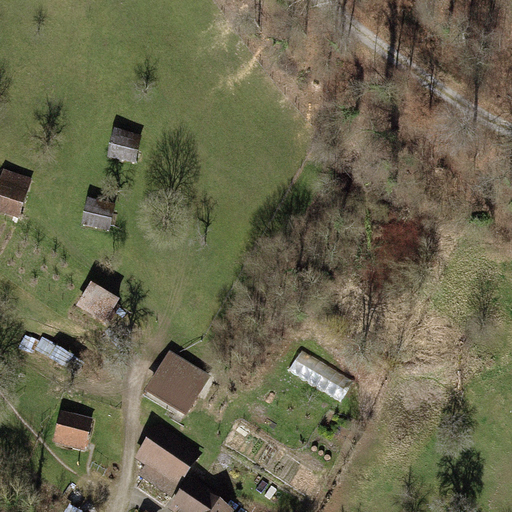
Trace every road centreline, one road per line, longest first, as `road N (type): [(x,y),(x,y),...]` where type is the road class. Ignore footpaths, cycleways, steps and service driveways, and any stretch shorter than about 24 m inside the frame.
road 1 (track): [(338,0),(457,108),(511,123)]
road 2 (residential): [(127,387),(112,511)]
